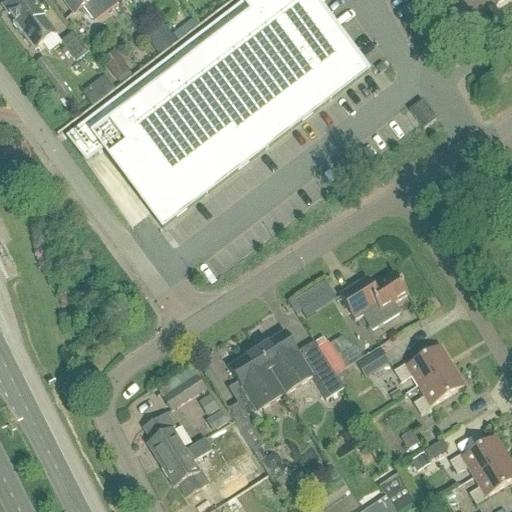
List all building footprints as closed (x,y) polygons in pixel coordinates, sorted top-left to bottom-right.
[(36,52),(55,37),(43,20),(44,19),(29,0),(15,0),(3,9),(15,24),(13,26),(21,37),(23,35),(36,52)] [(60,0),(74,18),(84,11),(94,26),(118,8),(112,0),(60,0)] [(82,161),(98,148),(162,232),(368,75),(367,74),(310,0),(252,0),(67,141),(82,160),(82,161)] [(489,12),(482,0),(455,0),(468,23),(489,12)] [(482,0),(489,12),(509,0),(482,0)] [(76,66),(89,56),(73,36),(61,45),(76,66)] [(98,62),(105,76),(121,68),(114,54),(98,62)] [(59,99),(67,93),(43,60),(35,66),(59,99)] [(424,133),(437,123),(422,104),(409,114),(424,133)] [(341,300),(356,325),(364,320),(373,334),(400,317),(395,308),(409,299),(396,278),(374,292),(368,283),(341,300)] [(301,314),(310,308),(303,297),(294,303),(301,314)] [(257,355),(285,399),(312,383),(326,405),(344,394),(319,354),(302,364),(285,338),(257,355)] [(418,391),(452,370),(440,350),(407,370),(406,368),(394,376),(401,387),(412,380),(418,391)] [(365,380),(389,366),(382,354),(358,368),(365,380)] [(239,408),(249,422),(285,399),(257,355),(230,372),(239,387),(230,393),(239,408)] [(452,370),(418,391),(425,401),(414,408),(421,419),(433,412),(432,411),(465,390),(452,370)] [(172,416),(206,394),(197,380),(163,401),(172,416)] [(242,436),(253,430),(249,422),(239,408),(229,414),(242,436)] [(161,470),(186,455),(173,433),(176,432),(167,418),(144,432),(152,445),(148,448),(161,470)] [(474,481),(508,461),(495,440),(462,461),(461,459),(450,466),(457,478),(467,471),(474,481)] [(430,463),(448,452),(443,443),(425,454),(430,463)] [(161,470),(175,492),(179,489),(187,502),(203,492),(210,488),(202,475),(200,476),(193,466),(211,455),(204,444),(186,455),(161,470)] [(208,467),(216,482),(233,472),(224,457),(208,467)] [(221,481),(231,497),(264,476),(254,460),(221,481)] [(511,467),(508,461),(474,481),(480,492),(469,498),(476,510),(488,503),(487,501),(511,485),(511,467)] [(377,490),(391,511),(396,511),(413,501),(397,477),(377,490)] [(359,511),(358,511),(354,511),(344,496),(319,511),(359,511)]
